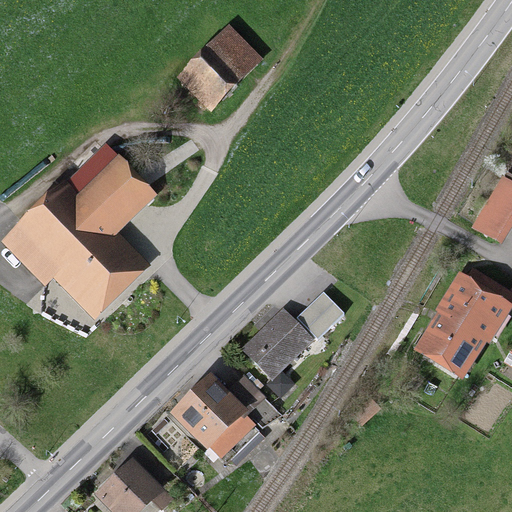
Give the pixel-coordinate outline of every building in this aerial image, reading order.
[(183,82),(210,110),(236,84),(239,86),(262,63),(230,30),(206,53),(209,56),(183,82)] [(120,165),(80,204),(66,190),(8,246),(35,273),(51,257),(96,303),(132,268),(106,241),(117,231),(151,198),(120,165)] [(511,220),(511,188),(504,184),(478,226),(500,240),(511,220)] [(509,297),(473,274),(425,351),(461,374),(509,297)] [(329,335),(311,316),(299,327),(285,313),(274,324),(277,327),(259,345),(256,342),(245,352),(269,377),(283,363),(287,367),(312,342),(317,347),(329,335)] [(212,384),(179,416),(209,447),(210,447),(227,465),(259,433),(246,420),(250,416),(263,430),(282,416),(266,400),(257,408),(238,389),(227,400),(212,384)] [(158,492),(134,468),(104,498),(117,511),(139,511),(153,499),(159,493),(158,492)]
